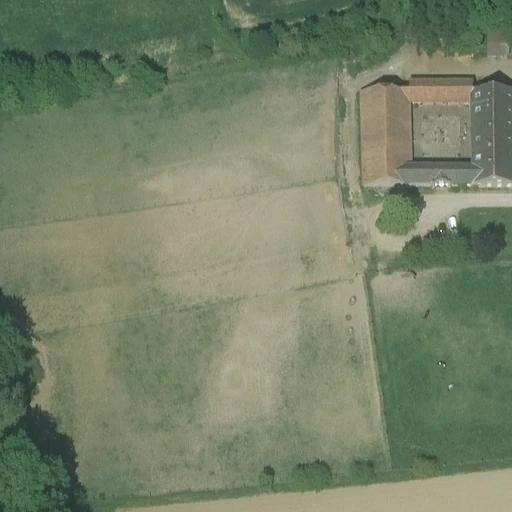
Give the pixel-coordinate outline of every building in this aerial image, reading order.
[(487,27),(487,60),(508,60),(508,27),(487,27)] [(470,108),(470,97),(470,85),(409,85),(409,97),(409,108),(470,108)] [(470,171),(470,191),(511,190),(511,96),(470,97),(470,108),(470,171)] [(360,191),(409,191),(409,172),(409,108),(409,97),(360,97),(360,191)] [(470,191),(470,171),(409,172),(409,191),(470,191)]
